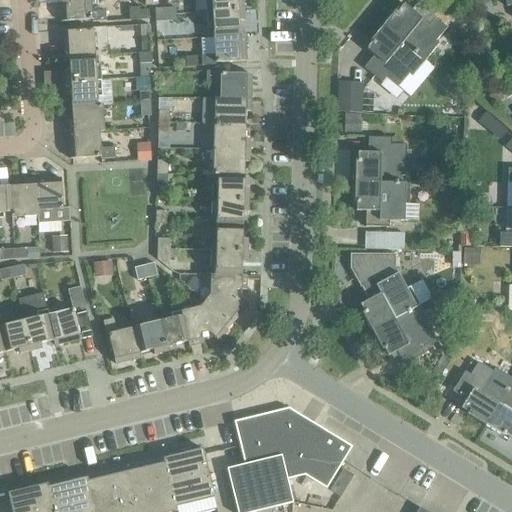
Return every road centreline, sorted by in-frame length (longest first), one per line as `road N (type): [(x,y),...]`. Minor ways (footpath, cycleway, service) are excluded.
road 1 (residential): [(273,361),(295,314),(310,0)]
road 2 (residential): [(0,444),(226,390),(273,361)]
road 3 (residential): [(503,511),(273,361)]
road 4 (residential): [(0,148),(26,147),(20,0)]
